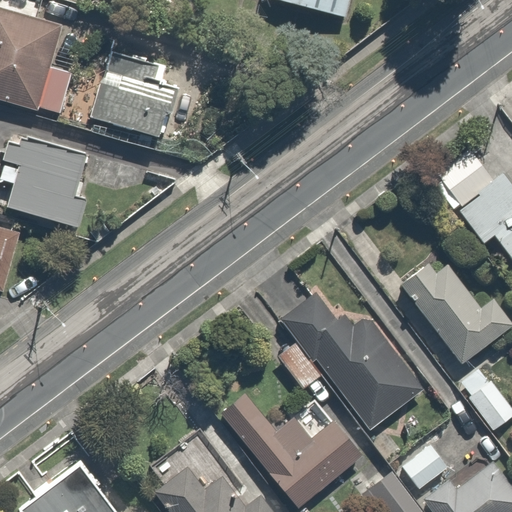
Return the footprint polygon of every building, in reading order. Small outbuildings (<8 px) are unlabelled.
[(282,0),(331,13),(334,0),(282,0)] [(42,62),(53,23),(0,8),(0,96),(55,112),(67,69),(42,62)] [(160,113),(169,85),(145,77),(150,58),(104,44),(82,116),(147,137),(155,112),(160,113)] [(85,154),(9,129),(0,155),(0,183),(3,184),(0,194),(0,206),(74,231),(84,200),(72,196),(85,154)] [(511,255),(511,191),(497,172),(451,207),(478,243),(486,237),(504,262),(511,255)] [(0,268),(10,233),(0,230),(0,268)] [(467,299),(435,252),(393,281),(450,364),(511,321),(486,285),(467,299)] [(272,319),(288,338),(271,352),(296,382),(313,369),(357,424),(416,377),(331,272),(272,319)] [(507,415),(471,368),(453,382),(488,429),(507,415)] [(265,428),(236,396),(212,416),(292,509),(358,452),(307,392),(265,428)] [(397,465),(410,486),(443,466),(430,445),(397,465)] [(511,486),(488,451),(415,499),(423,511),(497,511),(511,502),(511,486)] [(19,508),(21,511),(119,511),(81,461),(19,508)] [(204,498),(182,468),(153,489),(169,511),(261,511),(234,475),(204,498)] [(409,511),(380,472),(344,498),(354,511),(409,511)]
